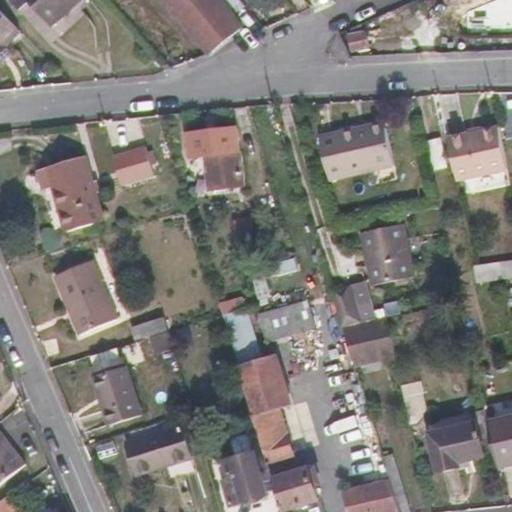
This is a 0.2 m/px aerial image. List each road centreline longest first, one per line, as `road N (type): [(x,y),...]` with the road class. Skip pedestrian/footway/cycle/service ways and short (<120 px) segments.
road 1 (residential): [(217,78),(511,74)]
road 2 (residential): [(0,296),(90,511)]
road 3 (residential): [(0,105),(217,78)]
road 4 (residential): [(369,0),(217,78)]
